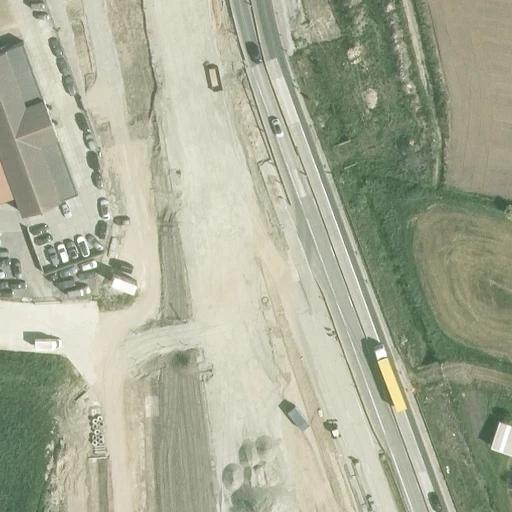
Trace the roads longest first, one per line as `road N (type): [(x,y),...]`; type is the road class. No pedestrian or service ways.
road 1 (trunk): [(273,511),(187,0)]
road 2 (trunk): [(160,0),(244,511)]
